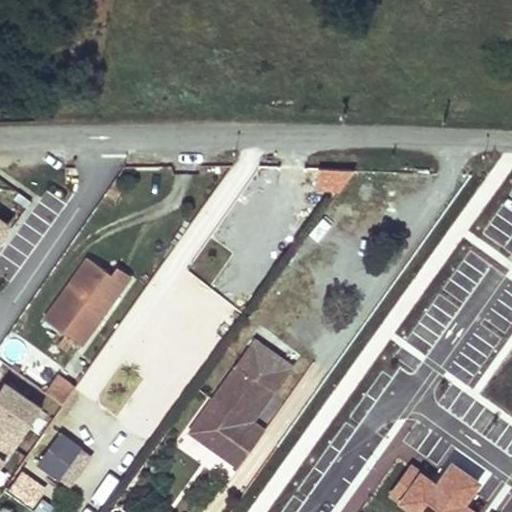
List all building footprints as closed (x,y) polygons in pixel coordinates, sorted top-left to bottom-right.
[(0,247),(15,225),(0,214),(0,247)] [(81,346),(107,311),(104,286),(110,277),(87,261),(45,319),(81,346)] [(104,286),(107,311),(131,278),(117,268),(110,277),(104,286)] [(114,361),(140,376),(161,342),(134,326),(114,361)] [(287,362),(256,341),(191,436),(245,473),(268,439),(245,424),(287,362)] [(65,401),(76,384),(58,373),(48,390),(65,401)] [(0,382),(0,478),(41,403),(1,381),(0,382)] [(60,431),(37,464),(70,488),(94,454),(60,431)] [(451,457),(436,479),(413,463),(391,495),(415,511),(481,511),(466,502),(482,479),(451,457)] [(47,489),(26,475),(14,493),(34,507),(47,489)]
